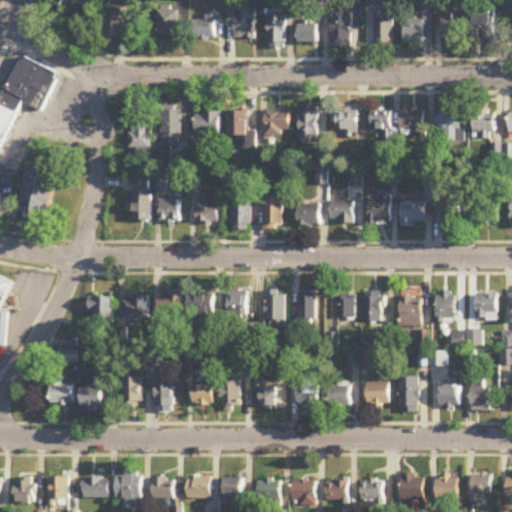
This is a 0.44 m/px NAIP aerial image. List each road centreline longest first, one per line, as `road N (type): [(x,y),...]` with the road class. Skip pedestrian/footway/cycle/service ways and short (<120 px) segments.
road 1 (residential): [(0,21),(120,77),(511,76)]
road 2 (residential): [(0,246),(76,257),(511,256)]
road 3 (residential): [(0,437),(511,438)]
road 4 (residential): [(0,394),(59,299),(96,199),(98,70)]
